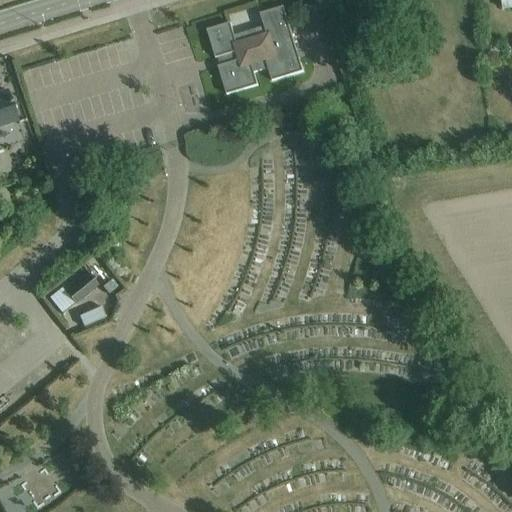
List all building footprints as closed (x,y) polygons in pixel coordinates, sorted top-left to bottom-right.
[(511,0),(500,0),(502,8),(511,6),(511,0)] [(223,67),(218,68),(227,97),(258,87),(254,74),(269,70),(273,83),(304,73),(284,8),(260,15),(264,28),(234,37),(230,24),(207,32),(216,60),(221,58),(223,67)] [(0,128),(18,122),(8,91),(0,94),(0,128)] [(89,276),(66,295),(76,307),(99,288),(89,276)] [(57,309),(64,304),(57,295),(50,301),(57,309)] [(105,304),(83,314),(88,325),(110,315),(105,304)] [(220,391),(206,403),(215,414),(229,401),(220,391)] [(57,467),(74,460),(68,446),(51,454),(57,467)] [(48,481),(60,471),(49,457),(37,467),(48,481)] [(0,485),(0,488),(7,511),(32,511),(22,478),(0,485)]
